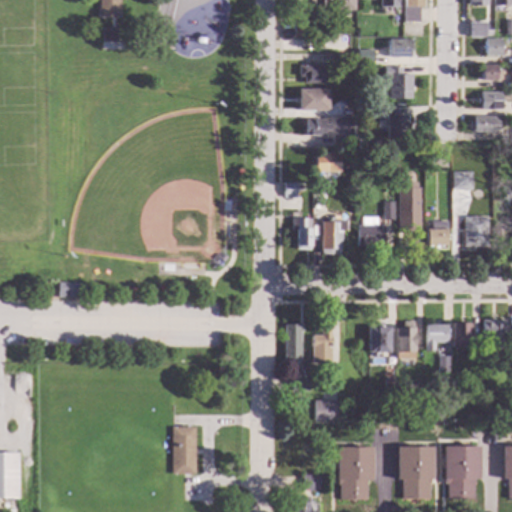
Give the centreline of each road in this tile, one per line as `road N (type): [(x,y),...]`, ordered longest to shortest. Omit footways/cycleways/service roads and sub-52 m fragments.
road 1 (residential): [(262,0),(258,511)]
road 2 (residential): [(511,282),(262,286)]
road 3 (residential): [(443,0),(441,137)]
